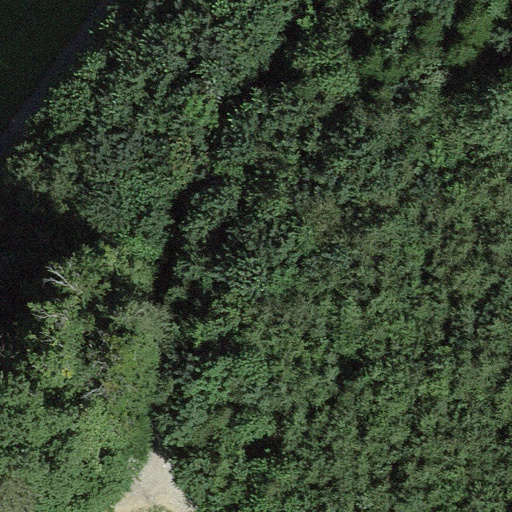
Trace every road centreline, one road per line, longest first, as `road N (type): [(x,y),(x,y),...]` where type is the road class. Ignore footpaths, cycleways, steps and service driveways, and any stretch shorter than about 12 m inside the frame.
road 1 (track): [(314,0),(211,181),(162,361),(155,448)]
road 2 (track): [(203,511),(155,448),(64,446),(0,455)]
road 3 (unclassified): [(127,0),(0,170)]
